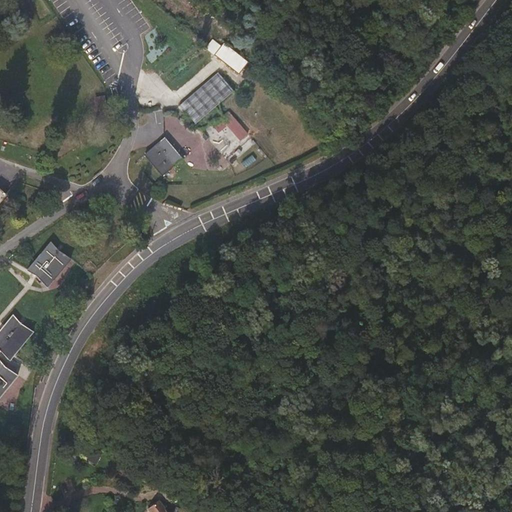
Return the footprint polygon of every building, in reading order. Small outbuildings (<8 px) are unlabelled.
[(248,62),(223,43),(221,46),(212,39),(206,47),(214,54),(214,55),(239,74),(248,62)] [(249,82),(258,70),(251,64),(241,76),(249,82)] [(195,124),(234,91),(218,72),(179,106),(195,124)] [(211,123),(217,132),(227,124),(239,139),(247,133),(229,109),(211,123)] [(173,167),(183,158),(165,136),(144,154),(162,176),(173,167)] [(48,287),(71,259),(58,250),(50,242),(27,269),(37,275),(48,287)] [(0,348),(11,360),(33,332),(21,324),(12,315),(0,329),(0,348)] [(0,397),(17,375),(5,367),(0,361),(0,397)] [(159,500),(148,509),(150,511),(196,511),(185,503),(181,511),(166,511),(164,509),(165,508),(159,500)]
